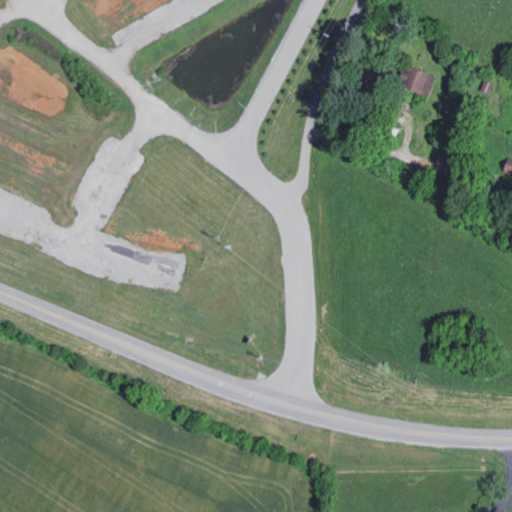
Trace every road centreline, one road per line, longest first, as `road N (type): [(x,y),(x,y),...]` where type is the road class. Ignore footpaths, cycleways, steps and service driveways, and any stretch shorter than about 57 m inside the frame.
road 1 (secondary): [(511,435),(468,435),(300,404),(0,285)]
road 2 (residential): [(300,404),(313,324),(305,179),(320,93),(365,0)]
